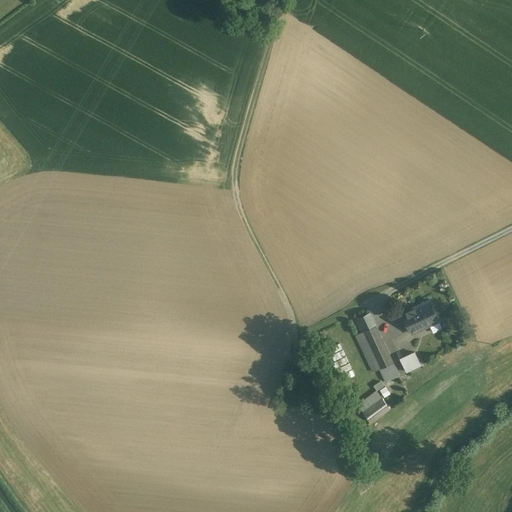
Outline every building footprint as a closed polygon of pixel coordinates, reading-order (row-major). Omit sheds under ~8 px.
[(430,300),(403,313),(413,333),(440,320),(430,300)] [(375,326),(356,335),(374,372),(380,369),(393,363),(375,326)] [(415,352),(400,359),(406,372),(421,365),(415,352)] [(393,363),(380,369),(386,382),(400,375),(393,363)] [(375,384),(378,389),(385,385),(382,380),(375,384)] [(385,386),(378,391),(382,396),(389,392),(385,386)] [(390,408),(383,398),(364,413),(371,422),(390,408)]
